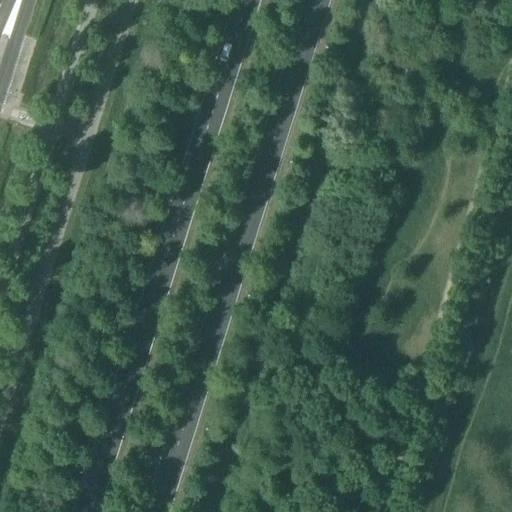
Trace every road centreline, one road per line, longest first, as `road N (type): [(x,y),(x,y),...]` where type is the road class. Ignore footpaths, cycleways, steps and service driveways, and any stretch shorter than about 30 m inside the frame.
road 1 (secondary): [(249,0),(87,511)]
road 2 (secondary): [(157,511),(316,0)]
road 3 (unknown): [(0,464),(146,0)]
